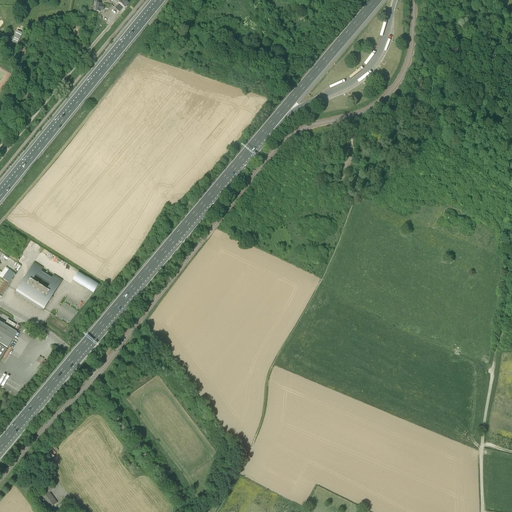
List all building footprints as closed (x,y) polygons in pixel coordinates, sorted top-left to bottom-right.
[(125,8),(127,6),(126,6),(128,4),(123,0),(118,0),(120,1),(114,8),(120,13),(123,8),(124,9),(125,8)] [(102,14),(103,2),(94,1),(93,13),(102,14)] [(17,31),(12,42),(17,44),(22,34),(17,31)] [(211,44),(214,36),(207,33),(204,40),(211,44)] [(44,279),(47,274),(42,271),(44,267),(35,262),(16,292),(31,301),(42,284),(35,279),(37,275),(44,279)] [(9,282),(12,277),(15,274),(9,270),(3,279),(9,282)] [(78,272),(73,280),(93,294),(99,285),(78,272)] [(64,280),(55,274),(52,278),(47,274),(44,279),(52,284),(49,288),(42,284),(31,301),(46,310),(64,280)] [(0,277),(0,285),(1,286),(0,288),(0,293),(1,294),(3,291),(8,283),(0,277)] [(17,333),(0,322),(0,343),(7,348),(17,333)] [(46,511),(57,503),(49,493),(54,489),(51,486),(47,489),(36,497),(46,511)]
